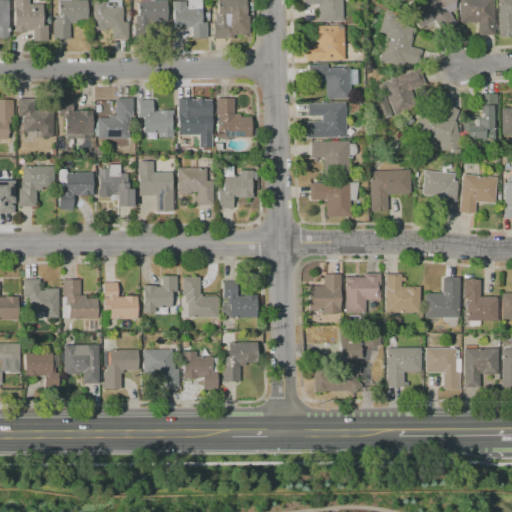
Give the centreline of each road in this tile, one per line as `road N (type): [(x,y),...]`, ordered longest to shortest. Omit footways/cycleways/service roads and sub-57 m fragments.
road 1 (residential): [(0,245),(511,250)]
road 2 (residential): [(272,0),(285,431)]
road 3 (residential): [(0,73),(275,73)]
road 4 (secondary): [(231,432),(0,434)]
